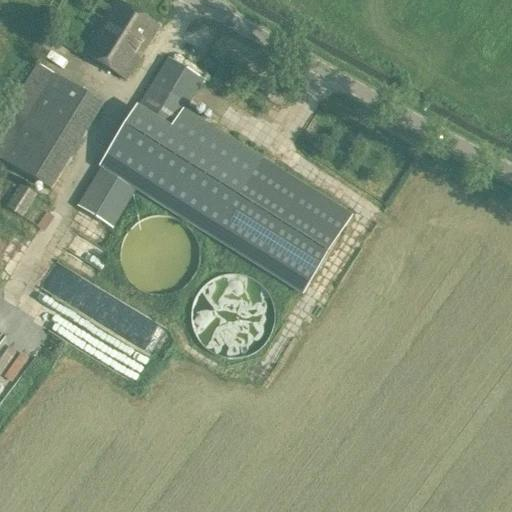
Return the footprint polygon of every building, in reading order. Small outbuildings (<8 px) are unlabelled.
[(83,55),(124,80),(158,27),(116,2),(83,55)] [(303,294),(351,219),(184,112),(203,81),(167,59),(77,207),(112,229),(136,191),(303,294)] [(36,64),(0,123),(0,160),(51,191),(103,105),(36,64)] [(19,185),(5,207),(22,218),(36,195),(19,185)] [(196,261),(197,254),(196,247),(194,240),(191,234),(186,228),(181,224),(174,220),(168,218),(161,217),(153,217),(146,219),(140,222),(134,226),(129,231),(125,237),(122,244),(121,251),(121,258),(123,265),(125,272),(129,278),(134,283),(140,287),(147,290),(154,292),(161,292),(168,291),(175,289),(181,285),(186,280),(191,275),(194,268),(196,261)] [(55,265),(42,293),(85,312),(91,299),(104,305),(111,290),(55,265)] [(207,275),(195,339),(241,348),(245,330),(254,332),(256,317),(259,318),(265,286),(207,275)]
